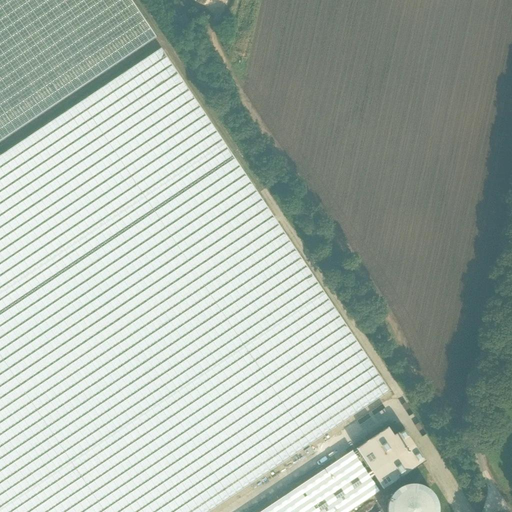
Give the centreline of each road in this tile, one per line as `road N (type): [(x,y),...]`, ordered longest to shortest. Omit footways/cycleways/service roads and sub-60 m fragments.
road 1 (unknown): [(135,0),(395,409)]
road 2 (unclassified): [(511,278),(482,437),(507,500)]
road 3 (unknown): [(395,409),(237,511)]
road 4 (unknown): [(460,511),(395,409)]
